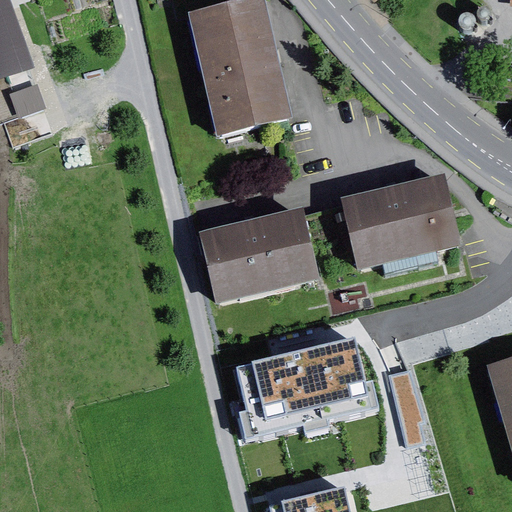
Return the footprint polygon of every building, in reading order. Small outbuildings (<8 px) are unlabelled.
[(6,0),(0,0),(0,84),(33,73),(6,0)] [(263,5),(193,21),(221,144),(291,128),(263,5)] [(38,84),(11,93),(19,117),(46,108),(38,84)] [(444,184),(344,207),(359,272),(459,249),(444,184)] [(305,219),(200,242),(215,310),(320,287),(305,219)] [(288,362),(232,376),(252,459),(287,451),(294,481),(356,466),(352,451),(409,437),(384,335),(349,344),(364,406),(332,414),(336,431),(307,438),(288,362)] [(511,365),(486,374),(511,457),(511,365)]
